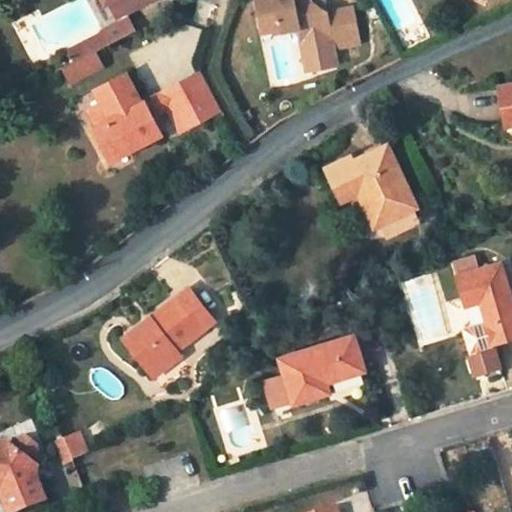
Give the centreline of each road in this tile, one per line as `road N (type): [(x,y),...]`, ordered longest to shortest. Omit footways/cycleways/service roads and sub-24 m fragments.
road 1 (residential): [(0,329),(95,287),(327,112),(511,21)]
road 2 (residential): [(511,406),(163,511)]
